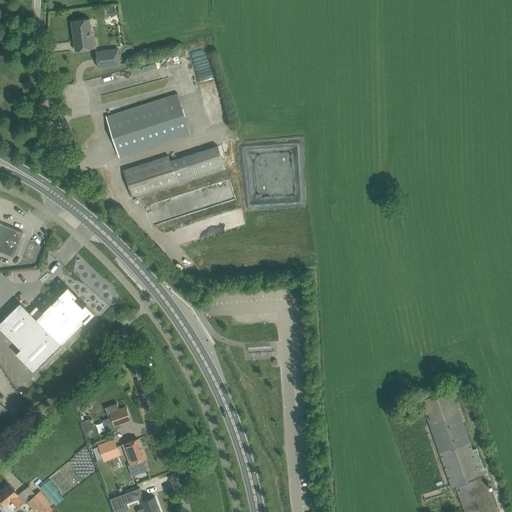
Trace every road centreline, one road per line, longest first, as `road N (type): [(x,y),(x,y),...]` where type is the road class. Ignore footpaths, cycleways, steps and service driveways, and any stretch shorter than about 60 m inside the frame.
road 1 (secondary): [(257,511),(233,424),(161,292),(28,176)]
road 2 (residential): [(185,511),(124,337)]
road 3 (unclassified): [(71,170),(40,72),(37,0)]
road 4 (residential): [(0,451),(124,337)]
